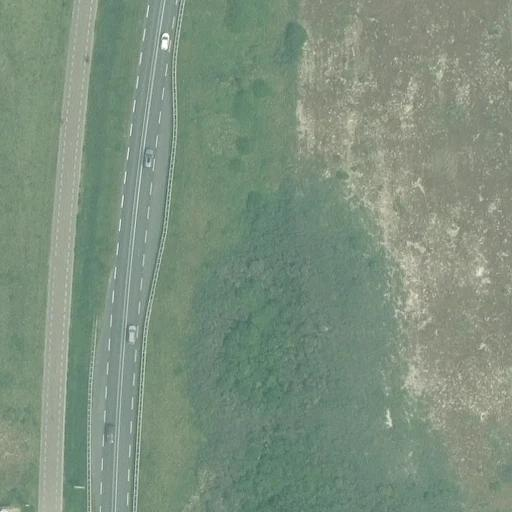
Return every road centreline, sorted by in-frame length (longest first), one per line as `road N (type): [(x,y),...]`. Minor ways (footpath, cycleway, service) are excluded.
road 1 (primary): [(114,511),(139,151),(162,0)]
road 2 (unclassified): [(49,511),(58,291),(85,0)]
